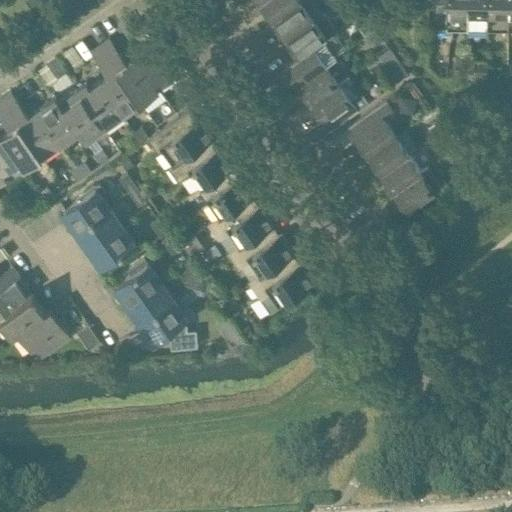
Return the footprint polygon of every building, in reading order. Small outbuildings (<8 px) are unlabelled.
[(297,0),(259,0),(272,18),(297,0)] [(297,0),(272,18),(284,36),(313,16),(322,10),(314,0),(297,0)] [(467,24),(467,0),(433,0),(446,0),(446,23),(467,24)] [(487,0),(467,0),(467,24),(487,24),(487,0)] [(487,0),(487,24),(508,24),(507,0),(487,0)] [(356,16),(366,30),(377,22),(367,8),(356,16)] [(326,34),(313,16),(284,36),(297,54),(313,43),(313,44),(323,37),(326,34)] [(377,43),(383,38),(375,28),(365,35),(369,41),(377,43)] [(170,64),(179,57),(159,29),(130,49),(134,54),(135,54),(155,82),(155,81),(173,69),(170,64)] [(159,87),(155,81),(155,82),(135,54),(134,54),(126,60),(109,36),(100,43),(140,100),(159,87)] [(297,54),(284,63),(297,82),(336,54),(323,37),(313,44),(313,43),(297,54)] [(107,74),(99,79),(122,113),(140,100),(100,43),(90,49),(107,74)] [(396,57),(389,47),(379,54),(386,64),(396,57)] [(297,82),(310,100),(338,79),(348,72),(346,69),(347,66),(342,58),(339,59),(336,54),(297,82)] [(486,77),(487,64),(474,64),(474,76),(486,77)] [(359,108),(369,101),(348,72),(338,79),(310,100),(330,128),(359,108)] [(86,80),(77,87),(104,126),(122,113),(99,79),(90,86),(86,80)] [(191,98),(201,91),(202,90),(197,83),(186,91),(191,98)] [(71,99),(63,105),(62,105),(78,127),(78,128),(85,139),(104,126),(77,87),(67,94),(71,99)] [(11,89),(1,96),(42,153),(60,140),(36,107),(28,113),(11,89)] [(60,140),(78,128),(78,127),(62,105),(63,105),(55,94),(36,107),(60,140)] [(42,153),(1,96),(0,96),(0,114),(8,127),(1,132),(0,133),(20,161),(19,161),(23,166),(42,153)] [(400,110),(414,112),(416,97),(402,96),(400,110)] [(385,98),(347,125),(367,153),(396,133),(382,113),(391,107),(385,98)] [(189,107),(149,135),(148,136),(158,150),(161,148),(171,162),(171,163),(210,136),(210,137),(212,135),(202,122),(201,123),(189,107)] [(445,125),(440,118),(428,127),(433,134),(445,125)] [(134,130),(142,141),(148,136),(149,135),(141,125),(134,130)] [(445,125),(433,134),(438,141),(450,132),(445,125)] [(127,135),(135,146),(142,141),(134,130),(127,135)] [(3,173),(19,161),(20,161),(0,133),(1,132),(0,131),(0,182),(7,178),(3,173)] [(396,133),(367,153),(380,171),(409,151),(396,133)] [(171,163),(171,162),(168,164),(178,179),(188,172),(198,186),(198,187),(230,165),(232,164),(223,151),(221,152),(210,137),(210,136),(171,163)] [(457,143),(445,152),(450,159),(462,150),(457,143)] [(94,151),(101,162),(109,157),(101,146),(94,151)] [(409,151),(380,171),(393,189),(422,169),(409,151)] [(127,168),(134,163),(126,152),(119,157),(127,168)] [(77,164),(84,174),(91,169),(84,159),(77,164)] [(77,179),(84,174),(77,164),(69,169),(77,179)] [(241,181),(230,165),(198,187),(198,186),(188,193),(198,208),(208,201),(218,215),(219,215),(250,194),(251,194),(252,193),(243,180),(241,181)] [(427,165),(422,169),(393,189),(406,208),(440,183),(427,165)] [(120,177),(129,190),(136,185),(127,172),(120,177)] [(66,212),(76,226),(108,204),(102,196),(106,191),(104,185),(99,182),(94,183),(77,195),(78,197),(65,207),(68,211),(66,212)] [(47,200),(54,195),(47,184),(40,190),(47,200)] [(136,185),(129,190),(138,203),(145,199),(136,185)] [(219,215),(218,215),(208,222),(219,237),(229,230),(238,244),(239,244),(271,222),(271,223),(272,222),(263,208),(262,210),(251,194),(250,194),(219,215)] [(76,226),(89,244),(121,222),(108,204),(76,226)] [(17,222),(27,214),(22,207),(12,215),(17,222)] [(151,221),(160,234),(167,230),(158,217),(151,221)] [(121,222),(89,244),(99,259),(101,258),(104,262),(117,253),(119,255),(131,247),(129,244),(134,241),(121,222)] [(282,238),(271,223),(271,222),(239,244),(238,244),(228,251),(239,265),(249,258),(258,273),(291,252),(293,251),(283,237),(282,238)] [(171,251),(178,247),(169,234),(163,238),(171,251)] [(189,254),(201,246),(193,234),(181,242),(189,254)] [(302,267),(291,252),(258,273),(249,279),(269,310),(283,300),(284,302),(296,294),(295,292),(313,280),(303,266),(302,267)] [(118,287),(128,301),(160,279),(144,256),(127,268),(130,272),(117,281),(120,285),(118,287)] [(190,284),(199,278),(187,260),(177,267),(190,284)] [(0,273),(0,287),(19,274),(12,265),(0,273)] [(216,280),(210,271),(203,276),(209,285),(216,280)] [(0,315),(32,293),(19,274),(0,287),(0,315)] [(196,293),(203,294),(210,289),(202,278),(191,286),(196,293)] [(160,279),(128,301),(141,319),(173,296),(160,279)] [(0,317),(12,334),(17,331),(17,330),(45,311),(44,310),(32,293),(0,315),(0,317)] [(239,305),(231,293),(221,300),(229,312),(239,305)] [(173,296),(141,319),(151,334),(153,332),(156,336),(169,327),(170,328),(171,346),(196,343),(195,328),(186,329),(186,323),(183,318),(186,315),(173,296)] [(50,306),(44,310),(45,311),(17,330),(17,331),(30,349),(35,345),(42,355),(70,335),(50,306)] [(438,310),(432,314),(433,317),(436,320),(442,316),(440,312),(438,310)] [(217,320),(222,328),(232,321),(227,313),(217,320)] [(98,341),(86,324),(77,330),(89,347),(98,341)]
